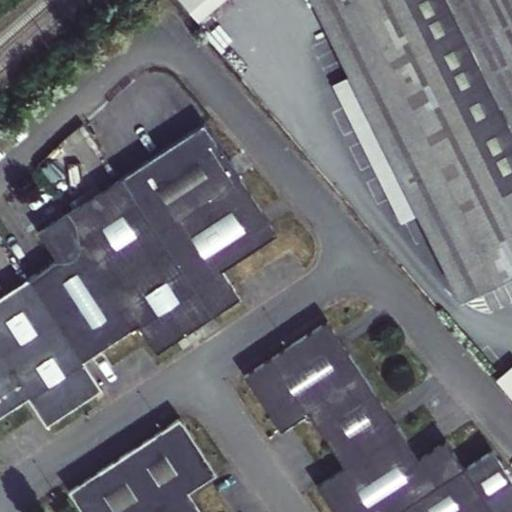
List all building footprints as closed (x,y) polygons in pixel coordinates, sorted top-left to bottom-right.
[(189,0),(208,20),(229,0),(189,0)] [(511,0),(299,0),(342,82),(323,92),(380,203),(399,194),(458,310),(511,281),(511,230),(511,228),(511,227),(511,0)] [(105,375),(86,346),(144,310),(162,337),(248,282),(230,254),(284,219),(213,108),(45,217),(61,243),(0,283),(0,402),(30,383),(48,411),(105,375)] [(347,295),(244,363),(280,418),(306,402),(343,457),(316,475),(340,511),(511,511),(511,430),(487,447),(469,419),(442,436),(347,295)] [(511,360),(491,377),(511,401),(511,360)] [(208,511),(188,480),(214,463),(177,407),(70,479),(91,511),(208,511)]
